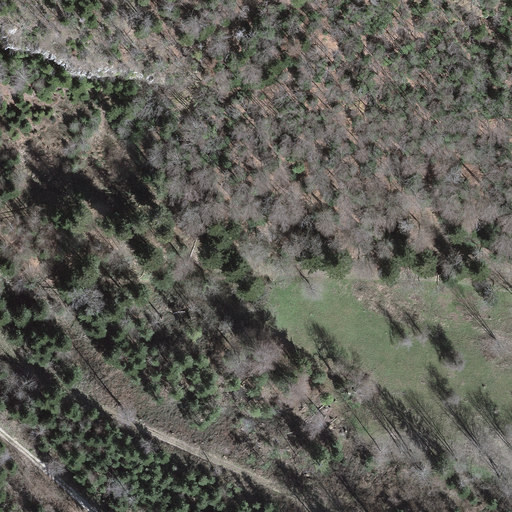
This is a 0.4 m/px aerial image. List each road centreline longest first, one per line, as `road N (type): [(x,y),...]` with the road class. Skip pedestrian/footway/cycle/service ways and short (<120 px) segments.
road 1 (track): [(0,298),(74,284),(313,271),(483,284)]
road 2 (track): [(0,334),(164,437),(335,511)]
road 3 (track): [(0,430),(99,511)]
